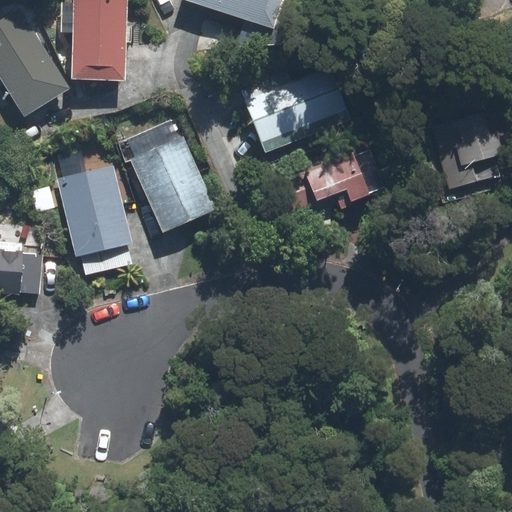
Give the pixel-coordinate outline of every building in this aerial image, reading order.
[(71,0),(69,85),(123,88),(126,0),(71,0)] [(180,0),(179,4),(271,34),(282,0),(180,0)] [(0,23),(0,86),(22,122),(68,94),(19,13),(0,23)] [(249,101),(243,103),(260,147),(345,115),(328,71),(292,85),(284,64),(241,80),(249,101)] [(447,194),(498,182),(484,118),(432,130),(447,194)] [(180,119),(144,134),(152,153),(128,163),(161,238),(214,215),(181,140),(187,137),(180,119)] [(281,190),(293,217),(342,197),(348,209),(367,201),(366,198),(384,190),(369,153),(352,160),(351,157),(301,178),(302,181),(281,190)] [(112,169),(56,181),(75,261),(81,260),(85,278),(132,268),(127,249),(130,248),(112,169)] [(20,255),(0,253),(0,296),(17,297),(20,255)]
